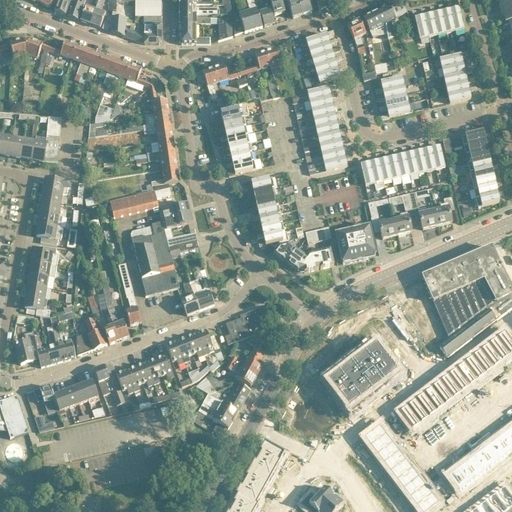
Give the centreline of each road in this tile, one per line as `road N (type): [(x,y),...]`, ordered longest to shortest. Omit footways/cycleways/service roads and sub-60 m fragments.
road 1 (residential): [(502,111),(367,136),(336,18)]
road 2 (residential): [(228,308),(39,380),(0,383)]
road 3 (unclassified): [(173,68),(196,183),(216,193),(231,237),(262,272)]
road 4 (tertiary): [(315,322),(366,286),(511,223)]
road 5 (residential): [(351,436),(511,319)]
road 6 (residential): [(0,357),(27,178)]
road 7 (unclassified): [(0,3),(164,64)]
road 8 (residential): [(336,18),(221,55),(194,55),(173,68)]
road 9 (residential): [(251,427),(331,466),(364,511)]
road 10 (tertiary): [(251,427),(315,322)]
